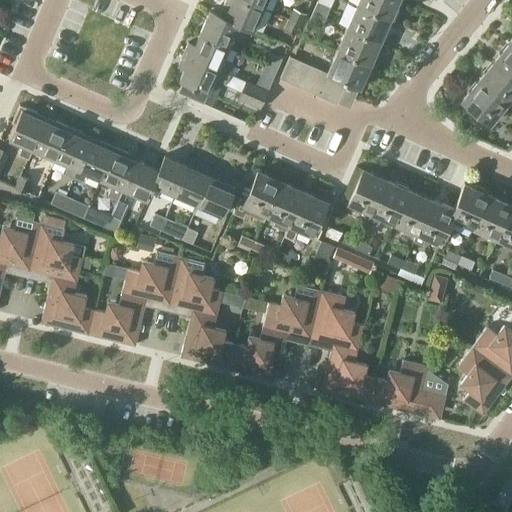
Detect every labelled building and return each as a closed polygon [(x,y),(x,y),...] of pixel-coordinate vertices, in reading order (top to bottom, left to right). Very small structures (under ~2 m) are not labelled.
[(239,24),(253,30),(263,7),(246,0),(232,0),(225,17),(239,24)] [(318,0),(317,2),(318,2),(313,13),(326,18),(330,8),(333,0),(318,0)] [(359,0),(358,4),(391,19),(392,19),(398,7),(396,6),(398,0),(359,0)] [(386,29),(391,19),(358,4),(348,28),(380,42),(381,41),(383,42),(388,29),(386,29)] [(294,10),(290,19),(302,24),(306,15),(294,10)] [(229,46),(239,24),(225,17),(210,11),(200,33),(229,46)] [(322,28),(326,18),(313,13),(309,22),(322,28)] [(297,34),(302,24),(290,19),(286,29),(297,34)] [(348,28),(338,50),(371,64),(373,65),(378,52),(376,51),(380,42),(348,28)] [(188,42),(183,54),(229,74),(234,64),(223,59),(229,46),(200,33),(195,45),(188,42)] [(511,42),(509,41),(493,60),(511,75),(511,42)] [(338,50),(327,73),(335,77),(347,81),(360,88),(361,87),(363,87),(368,75),(366,74),(371,64),(338,50)] [(225,83),(229,74),(183,54),(179,64),(185,67),(180,79),(192,85),(192,87),(194,88),(193,91),(192,91),(189,97),(201,102),(202,101),(200,100),(204,90),(208,92),(214,79),(225,83)] [(271,54),(267,63),(278,68),(282,59),(271,54)] [(281,79),(292,84),(302,62),(290,57),(281,79)] [(511,95),(511,75),(493,60),(478,80),(506,103),(511,95)] [(292,84),(304,89),(313,67),(302,62),(292,84)] [(267,63),(256,86),(267,91),(273,78),(274,78),(278,68),(267,63)] [(304,89),(315,94),(324,72),(313,67),(304,89)] [(335,77),(327,73),(324,72),(315,94),(326,98),(335,77)] [(337,104),(347,81),(335,77),(326,98),(337,103),(337,104)] [(466,90),(468,91),(461,100),(477,113),(489,122),(490,123),(506,103),(478,80),(476,81),(475,80),(466,90)] [(237,99),(260,109),(268,91),(267,91),(256,86),(245,82),(237,99)] [(33,149),(45,121),(36,117),(38,113),(20,105),(13,122),(16,124),(10,138),(22,144),(18,155),(28,160),(33,149)] [(477,113),(472,119),(484,128),(489,122),(477,113)] [(68,131),(45,121),(33,149),(56,159),(68,131)] [(74,178),(78,169),(90,141),(68,131),(56,159),(67,164),(64,174),(74,178)] [(88,173),(101,179),(113,151),(90,141),(78,169),(74,178),(81,180),(85,179),(88,173)] [(0,171),(9,151),(0,147),(0,171)] [(122,189),(123,189),(136,161),(113,151),(101,179),(112,184),(107,195),(118,200),(122,189)] [(164,156),(158,171),(152,185),(175,195),(183,178),(188,167),(187,167),(164,156)] [(207,185),(211,177),(214,170),(191,159),(187,167),(188,167),(183,178),(175,195),(198,205),(207,185)] [(146,199),(152,185),(158,171),(136,161),(123,189),(146,199)] [(348,202),(370,212),(384,179),(362,169),(348,202)] [(236,179),(214,170),(211,177),(207,185),(198,205),(221,215),(234,187),(233,187),(236,179)] [(263,221),(266,214),(281,181),(258,170),(245,199),(240,197),(233,213),(243,217),(245,213),(263,221)] [(30,180),(21,176),(16,187),(25,192),(30,180)] [(384,179),(370,212),(371,212),(366,223),(373,226),(378,224),(381,216),(394,222),(408,189),(407,189),(408,187),(395,181),(394,183),(384,179)] [(286,230),(289,224),(303,191),(281,181),(266,214),(276,218),(273,224),(286,230)] [(451,218),(474,228),(488,194),(465,184),(453,209),(455,210),(451,218)] [(394,222),(417,232),(431,199),(408,189),(394,222)] [(326,201),(303,191),(289,224),(286,230),(283,236),(293,240),(298,228),(312,234),(313,230),(320,233),(324,224),(317,221),(326,201)] [(51,203),(61,208),(66,196),(56,192),(51,203)] [(474,228),(496,238),(511,204),(488,194),(474,228)] [(75,200),(66,196),(61,208),(70,211),(75,200)] [(440,242),(451,218),(455,210),(453,209),(431,199),(417,232),(440,242)] [(496,238),(511,244),(511,204),(496,238)] [(96,223),(106,228),(111,217),(101,212),(96,223)] [(150,225),(160,230),(165,218),(155,214),(150,225)] [(4,271),(28,276),(41,222),(16,216),(14,227),(1,224),(0,227),(0,263),(6,265),(4,271)] [(120,221),(111,217),(106,228),(115,232),(120,221)] [(174,222),(165,218),(160,230),(169,234),(174,222)] [(41,222),(28,276),(50,282),(52,275),(76,281),(80,266),(82,257),(85,244),(62,238),(64,228),(41,222)] [(197,231),(188,228),(183,240),(192,243),(197,231)] [(237,241),(251,247),(255,240),(241,234),(237,241)] [(342,242),(355,248),(358,240),(345,234),(342,242)] [(267,245),(255,240),(251,247),(263,253),(267,245)] [(372,246),(358,240),(355,248),(369,254),(372,246)] [(353,266),(358,256),(337,246),(332,257),(353,266)] [(168,310),(180,256),(156,250),(154,261),(141,258),(138,270),(127,267),(121,292),(146,298),(144,305),(168,310)] [(290,256),(277,250),(274,257),(287,263),(290,256)] [(444,258),(458,264),(461,256),(447,250),(444,258)] [(401,268),(404,260),(391,254),(388,262),(401,268)] [(192,309),(216,315),(220,301),(222,291),(211,288),(214,275),(202,272),(204,262),(180,256),(168,310),(190,316),(192,309)] [(474,262),(461,256),(458,264),(471,270),(474,262)] [(91,259),(82,257),(80,266),(89,268),(91,259)] [(414,274),(418,266),(404,260),(401,268),(414,274)] [(103,272),(109,274),(112,263),(106,261),(103,272)] [(489,278),(503,284),(507,276),(493,270),(489,278)] [(385,274),(380,286),(391,291),(396,278),(385,274)] [(52,275),(50,282),(40,322),(87,333),(93,309),(83,306),(87,294),(74,291),(76,281),(52,275)] [(434,275),(430,292),(441,295),(446,277),(434,275)] [(511,278),(507,276),(503,284),(511,287),(511,278)] [(282,292),(279,304),(268,301),(262,326),(287,332),(285,339),(307,344),(321,290),(297,284),(294,295),(282,292)] [(332,343),(357,349),(362,324),(352,322),(355,309),(342,306),(345,296),(321,290),(307,344),(331,350),(332,343)] [(222,291),(220,301),(228,303),(230,293),(222,291)] [(93,309),(87,333),(135,345),(144,305),(146,298),(121,292),(119,302),(107,299),(103,311),(93,309)] [(228,368),(234,343),(223,340),(226,328),(214,325),(216,315),(192,309),(190,316),(180,356),(228,368)] [(486,326),(472,344),(511,373),(511,328),(503,322),(495,332),(486,326)] [(287,332),(262,326),(260,336),(247,333),(244,345),(234,343),(228,368),(276,379),(285,339),(287,332)] [(369,402),(375,377),(364,374),(367,362),(354,359),(357,349),(332,343),(331,350),(321,390),(369,402)] [(482,414),(511,373),(472,344),(457,365),(466,372),(458,382),(469,390),(462,399),(482,414)] [(387,367),(384,379),(375,377),(369,402),(415,413),(421,388),(427,365),(402,359),(400,370),(387,367)] [(445,394),(421,388),(415,413),(439,418),(445,394)]
